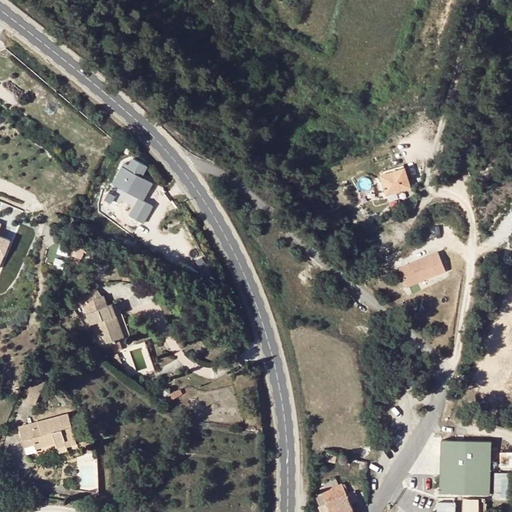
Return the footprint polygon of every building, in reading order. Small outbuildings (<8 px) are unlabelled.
[(117,174),(124,177),(133,182),(144,187),(148,179),(141,176),(146,166),(131,158),(128,165),(123,163),(117,174)] [(380,175),(386,195),(410,188),(405,168),(380,175)] [(131,186),(133,182),(124,177),(121,182),(131,186)] [(0,264),(10,240),(0,235),(0,227),(2,224),(0,222),(0,264)] [(98,243),(90,238),(87,243),(96,248),(98,243)] [(85,243),(76,239),(70,256),(78,260),(85,243)] [(436,249),(397,265),(405,284),(444,268),(436,249)] [(421,281),(410,286),(413,292),(423,287),(421,281)] [(105,343),(120,337),(108,304),(106,304),(103,294),(95,297),(92,290),(80,295),(94,334),(101,332),(105,343)] [(108,304),(120,337),(123,336),(111,303),(108,304)] [(43,381),(34,377),(25,399),(34,403),(43,381)] [(30,436),(33,445),(34,448),(54,442),(64,440),(66,445),(75,443),(67,413),(17,426),(21,439),(30,436)] [(23,448),(33,445),(30,436),(21,439),(23,448)] [(66,445),(64,440),(54,442),(58,456),(68,454),(66,445)] [(492,443),(442,441),(440,492),(490,494),(492,443)] [(511,471),(496,471),(496,496),(511,495),(511,471)] [(317,498),(322,511),(354,511),(351,503),(359,500),(355,492),(347,495),(343,484),(322,492),(323,495),(317,498)] [(455,511),(456,502),(438,501),(437,511),(455,511)]
